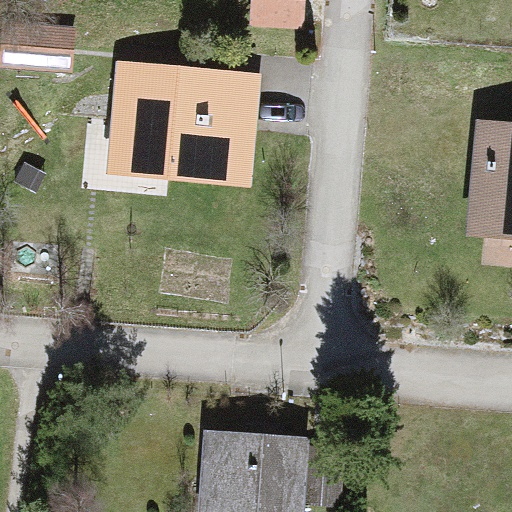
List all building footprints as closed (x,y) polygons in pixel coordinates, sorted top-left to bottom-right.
[(0,27),(0,32),(0,65),(69,69),(70,30),(0,27)] [(255,82),(115,70),(106,169),(246,181),(255,82)] [(511,123),(476,121),(467,227),(511,230),(511,123)] [(53,209),(15,209),(16,259),(54,258),(53,209)] [(300,511),(307,447),(206,437),(198,511),(300,511)]
